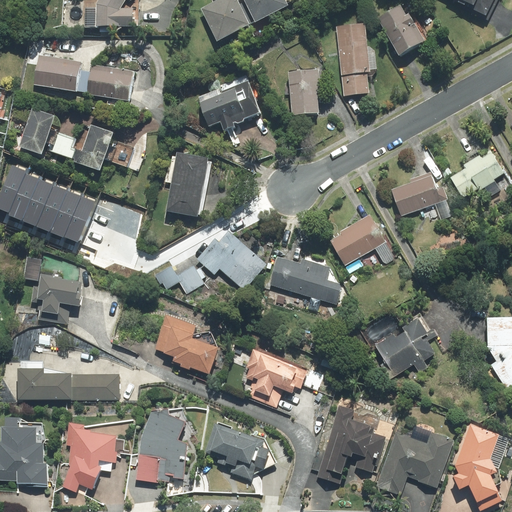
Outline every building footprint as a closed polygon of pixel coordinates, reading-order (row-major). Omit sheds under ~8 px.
[(91,0),(69,0),(69,28),(138,31),(139,2),(133,2),(134,0),(99,0),(100,0),(91,0)] [(288,5),(294,2),(293,0),(222,0),(200,11),(217,45),(289,9),(288,5)] [(391,0),(384,4),(389,13),(376,20),(391,47),(387,50),(393,61),(427,43),(412,15),(407,18),(401,7),(398,8),(393,0),(391,0)] [(446,0),(486,20),(495,0),(446,0)] [(376,54),(370,49),(367,50),(366,27),(337,29),(342,98),(369,96),(367,73),(377,72),(376,54)] [(135,78),(40,58),(34,87),(129,107),(135,78)] [(317,96),(320,96),(318,73),(289,75),(291,119),(318,118),(317,96)] [(199,103),(208,128),(219,124),(228,147),(240,143),(234,127),(261,117),(249,84),(199,103)] [(56,120),(33,112),(19,152),(41,160),(44,153),(52,132),(56,120)] [(82,154),(77,152),(73,163),(72,165),(99,175),(104,162),(111,142),(113,138),(91,130),(82,154)] [(74,140),(52,132),(44,153),(73,163),(77,152),(70,149),(74,140)] [(135,151),(111,142),(104,162),(128,171),(135,151)] [(465,202),(484,190),(489,199),(510,185),(505,176),(491,155),(481,162),(478,159),(465,167),(467,171),(451,181),(465,202)] [(176,157),(176,161),(171,160),(166,185),(171,186),(166,213),(199,220),(210,164),(176,157)] [(48,195),(55,184),(37,172),(20,197),(36,209),(30,219),(40,225),(36,231),(54,243),(72,215),(70,213),(78,202),(65,193),(59,202),(48,195)] [(437,191),(432,178),(391,193),(400,219),(434,207),(440,222),(452,217),(446,203),(448,202),(443,189),(437,191)] [(116,211),(93,202),(84,225),(107,234),(116,211)] [(370,219),(329,243),(344,269),(376,250),(385,266),(395,261),(370,219)] [(215,277),(219,271),(245,293),(267,266),(228,234),(218,245),(214,242),(197,262),(215,277)] [(343,287),(327,283),(330,270),(302,262),(300,267),(277,260),(274,269),(269,287),(337,306),(343,287)] [(201,270),(197,272),(194,267),(177,277),(181,284),(187,295),(204,285),(202,281),(206,279),(201,270)] [(165,294),(181,284),(177,277),(172,268),(155,277),(165,294)] [(32,303),(41,304),(40,322),(67,325),(69,308),(80,309),(82,284),(60,282),(60,275),(38,273),(36,289),(33,288),(32,303)] [(38,313),(16,311),(15,326),(37,328),(38,313)] [(403,332),(375,349),(394,379),(414,366),(419,374),(429,368),(426,363),(436,356),(426,341),(433,336),(421,317),(401,330),(403,332)] [(511,320),(487,321),(487,350),(496,364),(490,368),(506,393),(511,388),(511,320)] [(188,375),(190,371),(209,378),(218,353),(192,344),(196,331),(168,321),(157,352),(175,359),(171,369),(188,375)] [(307,374),(253,352),(241,380),(250,384),(244,397),(276,411),(283,394),(293,398),(297,388),(300,390),(307,374)] [(45,372),(18,372),(19,403),(120,402),(120,377),(46,378),(45,372)] [(355,413),(338,409),(317,480),(340,486),(347,460),(357,463),(356,469),(376,475),(387,438),(372,434),(373,431),(351,424),(355,413)] [(187,427),(155,412),(142,439),(135,481),(170,486),(171,480),(183,482),(189,445),(179,444),(187,427)] [(0,482),(17,483),(16,486),(48,487),(48,467),(44,467),(45,449),(37,449),(38,434),(20,434),(20,421),(2,421),(1,447),(0,447),(0,482)] [(115,467),(118,436),(84,434),(84,427),(68,426),(66,448),(71,448),(68,477),(62,489),(78,496),(81,489),(93,494),(102,471),(98,470),(98,465),(115,467)] [(500,437),(468,426),(454,468),(459,476),(452,481),(461,494),(468,489),(477,502),(496,488),(490,479),(498,474),(491,463),(500,437)] [(206,454),(219,458),(217,465),(233,470),(231,476),(252,483),(256,471),(257,474),(276,468),(268,443),(267,444),(215,427),(206,454)] [(427,445),(395,434),(377,488),(401,497),(408,479),(438,490),(454,443),(431,435),(427,445)]
